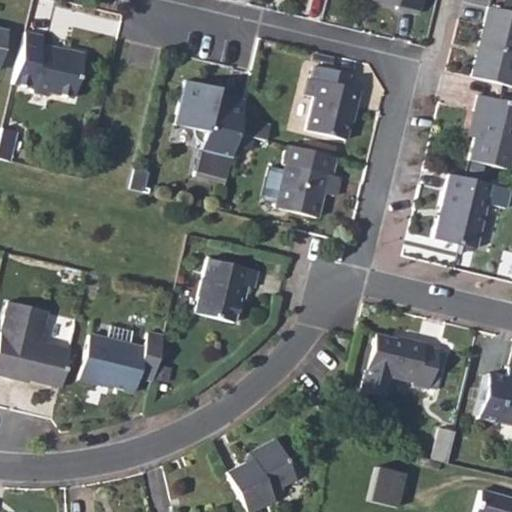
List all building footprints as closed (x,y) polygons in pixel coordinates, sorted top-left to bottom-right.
[(373,0),(374,0),(394,4),(394,8),(415,12),(417,0),(373,0)] [(472,54),(468,76),(509,85),(511,72),(511,12),(484,6),(475,45),(477,47),(475,55),(472,54)] [(19,36),(7,88),(25,92),(28,97),(42,100),(48,97),(67,102),(78,57),(58,53),(57,57),(44,54),(45,50),(35,48),(37,40),(19,36)] [(172,125),(191,130),(201,132),(198,143),(197,148),(228,156),(232,136),(236,121),(241,101),(225,98),(224,100),(209,97),(211,88),(182,81),(172,125)] [(304,81),(300,97),(309,100),(301,132),(340,141),(349,109),(351,109),(355,92),(304,81)] [(511,104),(474,95),(470,111),(477,112),(471,138),(466,161),(509,170),(511,156),(511,104)] [(470,111),(465,136),(471,138),(477,112),(470,111)] [(236,121),(232,136),(263,143),(265,128),(236,121)] [(201,132),(191,130),(190,135),(194,142),(198,143),(201,132)] [(0,133),(0,164),(4,165),(11,136),(0,133)] [(331,158),(283,147),(279,166),(282,167),(271,210),(311,219),(316,195),(331,199),(335,179),(327,177),(331,158)] [(487,184),(444,174),(430,237),(472,248),(487,184)] [(229,324),(234,300),(237,286),(243,287),(250,289),(253,273),(202,261),(190,315),(229,324)] [(237,286),(234,300),(240,300),(243,287),(237,286)] [(0,379),(14,382),(14,381),(15,376),(24,379),(27,384),(57,391),(66,352),(37,345),(44,314),(5,305),(0,325),(0,379)] [(371,335),(363,371),(359,390),(384,395),(388,376),(408,381),(408,384),(425,388),(425,386),(433,388),(440,355),(432,353),(433,348),(418,345),(419,342),(401,338),(400,341),(371,335)] [(134,378),(150,382),(159,340),(143,336),(139,351),(85,339),(76,382),(130,394),(134,378)] [(500,377),(499,380),(505,381),(509,366),(503,364),(500,377)] [(511,383),(505,381),(499,380),(500,377),(483,373),(473,417),(491,422),(492,419),(511,423),(511,383)] [(428,456),(442,460),(449,432),(435,428),(428,456)] [(249,461),(223,474),(242,511),(249,511),(272,501),(269,496),(281,490),(280,487),(293,481),(273,442),(246,456),(249,461)] [(376,465),(368,498),(396,505),(404,472),(376,465)] [(511,511),(511,498),(478,489),(471,511),(511,511)]
